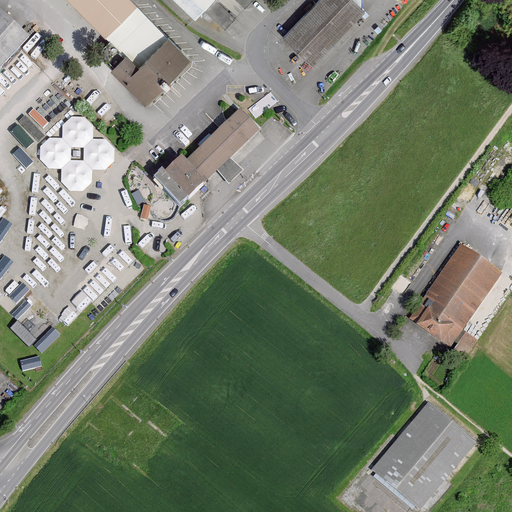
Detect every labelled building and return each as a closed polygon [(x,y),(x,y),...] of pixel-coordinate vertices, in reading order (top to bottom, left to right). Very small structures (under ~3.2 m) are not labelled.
[(125,0),(66,0),(122,54),(136,67),(165,38),(125,0)] [(178,0),(195,16),(209,0),(178,0)] [(363,0),(323,0),(288,39),(315,65),(370,6),(363,0)] [(0,15),(0,68),(26,40),(0,15)] [(107,70),(143,105),(162,86),(188,60),(165,38),(136,67),(122,54),(107,70)] [(257,132),(239,114),(186,166),(204,184),(213,175),(221,168),(232,157),(236,152),(257,132)] [(57,173),(71,190),(83,190),(94,181),(94,168),(106,169),(116,160),(117,147),(109,137),(96,137),(96,121),(88,121),(82,115),(75,115),(64,123),(64,137),(52,137),(41,145),(41,157),(53,172),(57,173)] [(243,167),(232,157),(221,168),(231,178),(243,167)] [(152,183),(178,210),(204,184),(186,166),(180,160),(163,177),(160,174),(152,183)] [(502,275),(459,247),(409,323),(451,351),(502,275)] [(21,320),(13,327),(31,346),(38,339),(21,320)] [(35,344),(42,351),(62,333),(55,326),(35,344)] [(427,407),(370,474),(415,511),(418,511),(474,447),(427,407)]
